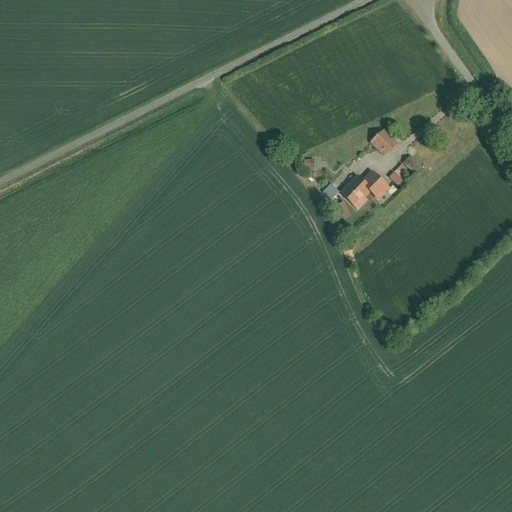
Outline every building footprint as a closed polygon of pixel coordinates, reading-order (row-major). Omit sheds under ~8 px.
[(399,145),(385,130),(371,144),(384,158),(399,145)] [(335,156),(327,165),(332,170),(341,161),(335,156)] [(412,156),(391,177),(403,189),(424,167),(412,156)] [(315,160),(305,161),(306,173),(315,172),(315,165),(315,160)] [(358,175),(340,193),(359,211),(374,195),(380,201),(392,188),(374,170),(364,181),(358,175)] [(322,193),(332,202),(341,192),(332,183),(322,193)]
